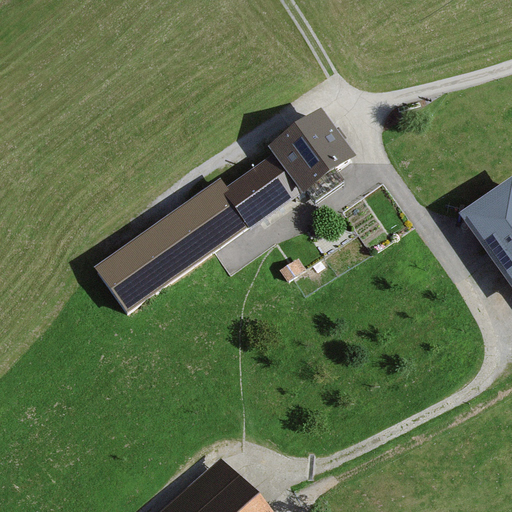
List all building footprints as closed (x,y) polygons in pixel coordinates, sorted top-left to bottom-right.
[(270,153),(273,157),(302,198),(304,199),(356,161),(323,115),(270,153)] [(252,234),(302,198),(273,157),(225,192),(220,185),(98,273),(129,317),(249,230),(252,234)] [(511,181),(461,217),(511,288),(511,181)] [(288,286),(306,274),(298,261),(279,272),(288,286)] [(264,511),(222,464),(167,511),(264,511)]
